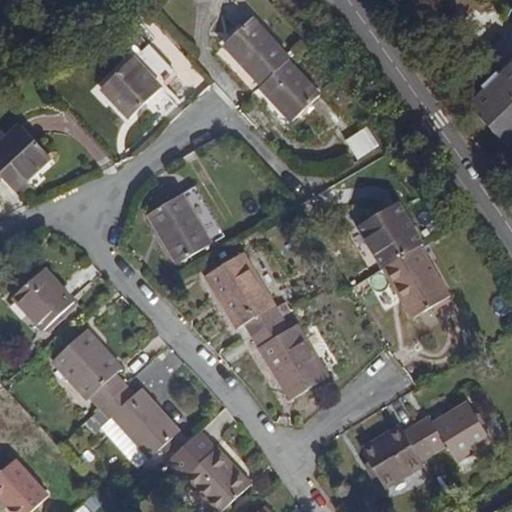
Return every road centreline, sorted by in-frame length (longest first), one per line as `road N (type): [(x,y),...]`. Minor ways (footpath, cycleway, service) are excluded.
road 1 (residential): [(317,511),(232,402),(98,254),(69,204)]
road 2 (tertiary): [(511,229),(348,0)]
road 3 (residential): [(69,204),(117,181),(213,108)]
